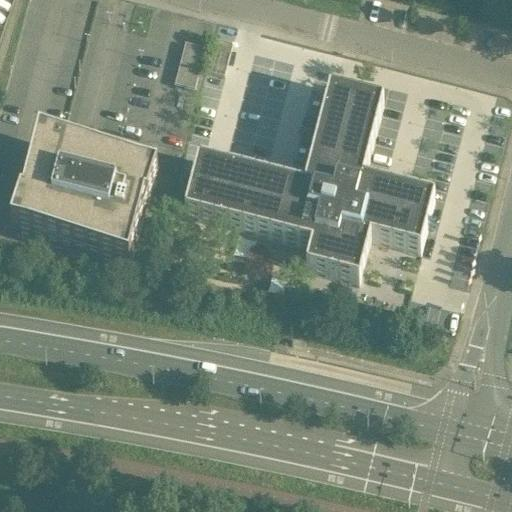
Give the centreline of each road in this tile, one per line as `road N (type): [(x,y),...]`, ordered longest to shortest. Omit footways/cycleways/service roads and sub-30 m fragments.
road 1 (primary): [(464,434),(162,363),(0,340)]
road 2 (primary): [(0,397),(450,491)]
road 3 (residential): [(511,76),(223,0)]
road 4 (residential): [(464,434),(511,231)]
